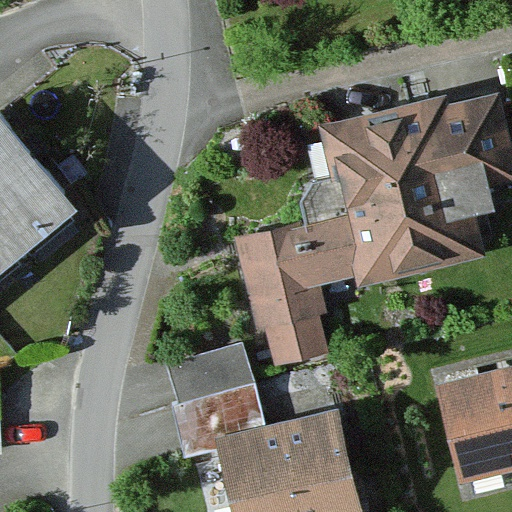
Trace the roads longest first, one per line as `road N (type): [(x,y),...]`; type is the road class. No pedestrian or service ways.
road 1 (residential): [(163,116),(107,370),(92,511)]
road 2 (residential): [(163,116),(511,34)]
road 3 (residential): [(163,13),(18,32),(0,48)]
